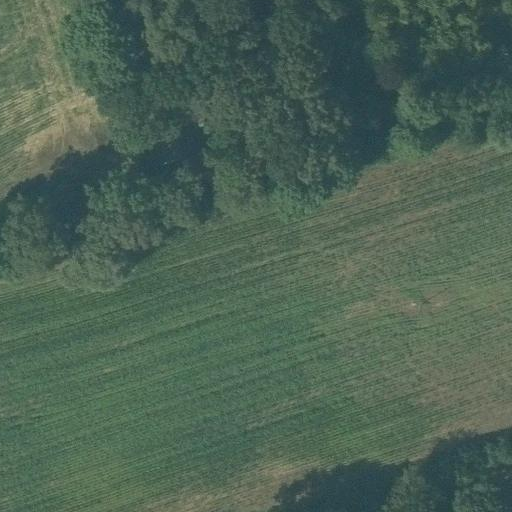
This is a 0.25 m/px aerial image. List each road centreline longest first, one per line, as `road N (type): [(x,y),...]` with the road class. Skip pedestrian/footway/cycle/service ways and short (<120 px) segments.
road 1 (unclassified): [(287,149),(0,246)]
road 2 (track): [(511,73),(287,149)]
road 3 (track): [(511,470),(389,511)]
